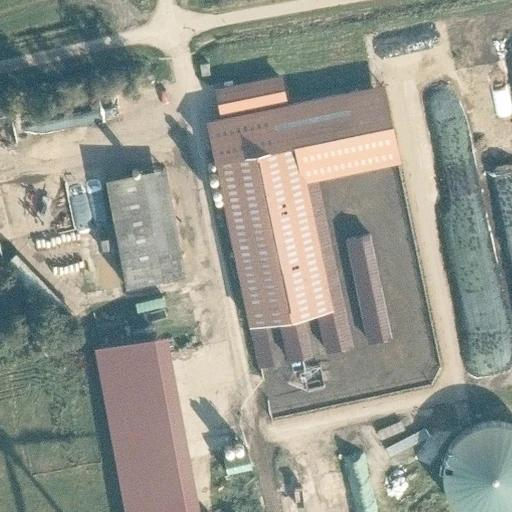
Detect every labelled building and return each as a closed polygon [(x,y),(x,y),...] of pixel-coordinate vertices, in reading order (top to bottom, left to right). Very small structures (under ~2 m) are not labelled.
[(282,67),(217,81),(223,111),(290,97),(282,67)] [(288,102),(211,118),(243,325),(328,308),(303,179),(407,160),(386,80),(288,102)] [(163,162),(101,174),(123,284),(184,272),(163,162)] [(463,213),(481,212),(479,172),(461,173),(463,213)] [(468,217),(460,221),(473,246),(482,242),(468,217)] [(3,260),(67,324),(77,313),(14,250),(3,260)] [(188,290),(167,295),(169,305),(191,301),(188,290)] [(226,468),(248,465),(230,355),(209,358),(218,408),(187,413),(183,388),(167,390),(186,511),(230,511),(233,511),(226,468)] [(174,372),(156,376),(158,387),(176,384),(174,372)] [(469,420),(452,431),(441,448),(436,467),(438,487),(448,505),(456,511),(511,511),(511,420),(508,419),(488,416),(469,420)] [(377,488),(391,501),(409,481),(395,468),(377,488)]
